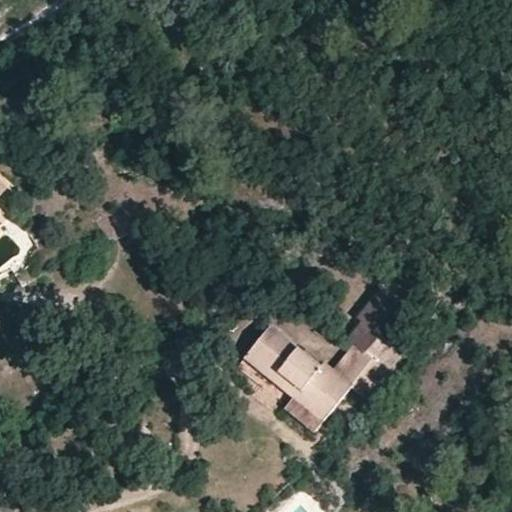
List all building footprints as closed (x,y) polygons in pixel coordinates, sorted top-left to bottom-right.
[(102,246),(135,228),(122,202),(88,221),(102,246)] [(347,372),(340,365),(329,377),(286,337),(273,350),(283,360),(274,369),(288,382),(279,392),(289,401),(318,428),(344,398),(362,414),(384,390),(381,387),(376,382),(391,365),(382,357),(423,312),(400,292),(381,313),(385,317),(379,324),(364,341),(370,347),(347,372)] [(375,320),(379,324),(385,317),(381,313),(375,320)] [(283,360),(273,350),(254,371),(279,392),(288,382),(274,369),(283,360)] [(381,387),(396,371),(391,365),(376,382),(381,387)] [(312,435),(318,428),(289,401),(282,408),(312,435)]
